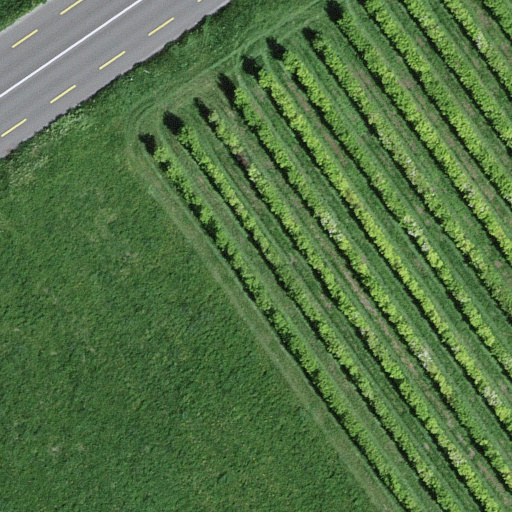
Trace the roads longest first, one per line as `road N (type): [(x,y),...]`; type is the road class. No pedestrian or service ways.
road 1 (primary): [(0,116),(170,0)]
road 2 (primary): [(101,0),(0,70)]
